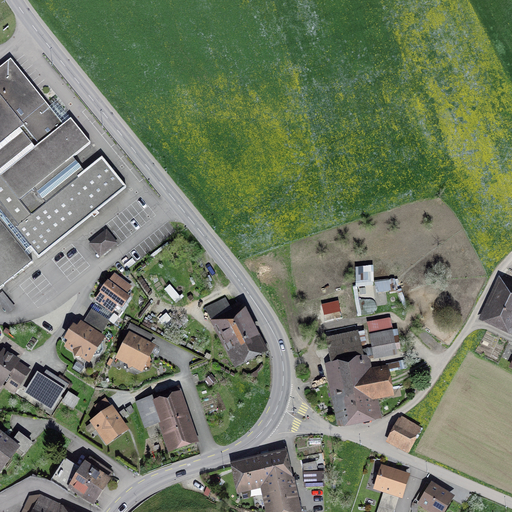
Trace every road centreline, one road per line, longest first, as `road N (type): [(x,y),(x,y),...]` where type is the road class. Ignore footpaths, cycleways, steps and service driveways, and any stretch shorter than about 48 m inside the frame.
road 1 (tertiary): [(276,409),(282,364),(264,316),(14,0)]
road 2 (unclassified): [(511,503),(276,409)]
road 3 (track): [(359,438),(420,395),(511,255)]
road 4 (tertiary): [(114,511),(155,479),(238,450),(276,409)]
